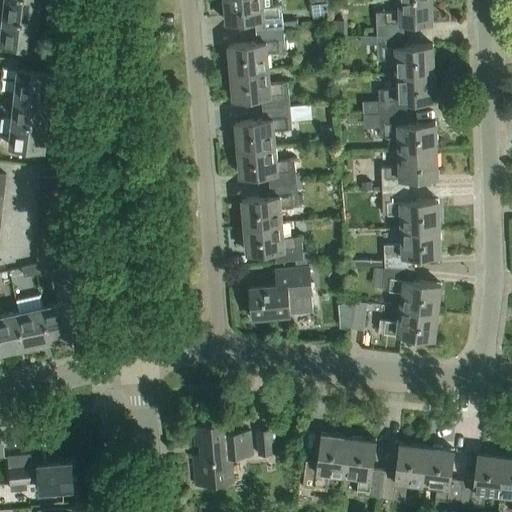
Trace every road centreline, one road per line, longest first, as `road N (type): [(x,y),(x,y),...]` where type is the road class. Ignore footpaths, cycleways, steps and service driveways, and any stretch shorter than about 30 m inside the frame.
road 1 (residential): [(479,380),(492,288),(484,0)]
road 2 (unclassified): [(138,366),(105,0)]
road 3 (residential): [(218,353),(187,0)]
road 4 (residential): [(479,380),(218,353)]
road 5 (unclassified): [(153,511),(138,366)]
road 6 (unclassified): [(0,395),(138,366)]
